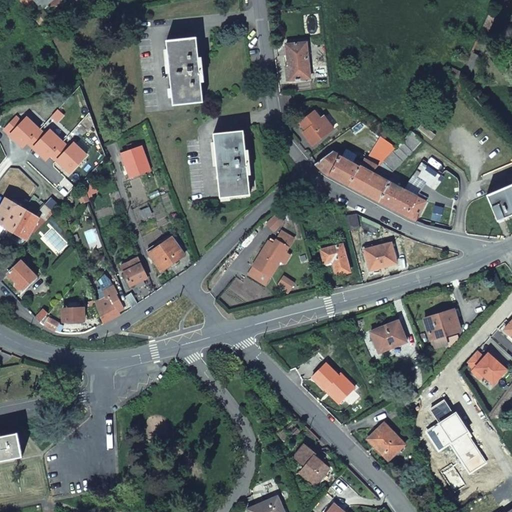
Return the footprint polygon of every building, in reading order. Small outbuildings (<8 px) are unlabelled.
[(21,0),(39,21),(47,15),(42,10),(53,0),(21,0)] [(487,16),(481,30),(487,33),(493,19),(487,16)] [(205,73),(204,64),(200,64),(197,38),(167,40),(174,105),(205,102),(201,74),(205,73)] [(285,45),(287,68),(307,67),(305,43),(285,45)] [(454,59),(461,62),(465,64),(467,58),(457,53),(454,59)] [(466,78),(476,57),(469,53),(467,58),(465,64),(460,72),(459,75),(466,78)] [(457,71),(454,69),(450,68),(448,73),(458,77),(459,75),(460,72),(457,71)] [(311,144),(327,131),(318,120),(319,119),(318,118),(312,111),(299,121),(304,129),(301,132),(311,144)] [(318,120),(327,131),(332,127),(322,115),(318,118),(319,119),(318,120)] [(409,131),(410,130),(413,127),(408,123),(402,129),(407,134),(409,131)] [(246,158),(242,131),(213,133),(220,197),(250,194),(247,167),(249,166),(248,158),(246,158)] [(407,134),(382,159),(391,168),(418,140),(409,131),(407,134)] [(121,159),(128,177),(148,170),(139,144),(120,151),(122,158),(121,159)] [(326,175),(339,156),(331,152),(330,150),(314,163),(326,175)] [(351,162),(339,156),(326,175),(347,186),(359,193),(370,170),(377,165),(370,161),(365,169),(353,163),(354,161),(352,160),(351,162)] [(391,168),(382,159),(377,165),(370,170),(380,176),(382,178),(391,168)] [(439,176),(418,161),(410,174),(429,188),(439,176)] [(370,170),(359,193),(368,198),(377,202),(388,181),(382,178),(380,176),(370,170)] [(444,179),(439,176),(429,188),(434,192),(444,179)] [(391,210),(400,188),(388,181),(377,202),(391,210)] [(511,183),(485,195),(496,221),(511,213),(511,183)] [(423,201),(400,188),(391,210),(405,217),(414,221),(423,201)] [(41,220),(4,199),(3,199),(0,204),(0,230),(14,241),(13,243),(18,245),(24,238),(29,231),(30,232),(41,220)] [(347,215),(350,230),(359,228),(356,214),(355,214),(347,215)] [(361,228),(376,234),(376,227),(361,222),(361,228)] [(271,277),(293,239),(281,231),(274,241),(270,238),(253,266),(271,277)] [(390,242),(363,249),(368,269),(382,266),(395,262),(390,242)] [(160,269),(182,253),(176,244),(165,252),(163,247),(151,255),(160,269)] [(348,271),(342,244),(320,249),(323,262),(329,261),(331,266),(333,266),(335,274),(348,271)] [(34,276),(18,260),(8,271),(3,266),(5,264),(3,261),(0,263),(0,279),(6,274),(21,289),(34,276)] [(143,260),(122,271),(129,284),(134,282),(137,286),(145,282),(142,278),(147,275),(141,265),(144,263),(143,260)] [(248,274),(266,285),(271,277),(253,266),(248,274)] [(135,296),(127,301),(131,307),(138,302),(135,296)] [(111,319),(122,312),(119,306),(108,313),(111,319)] [(72,320),(80,320),(82,308),(61,309),(62,321),(66,321),(66,322),(71,322),(72,320)] [(40,310),(33,318),(38,323),(46,314),(40,310)] [(444,335),(459,331),(454,317),(452,310),(438,314),(423,319),(430,340),(432,339),(435,347),(446,343),(444,335)] [(41,325),(51,330),(54,331),(57,324),(46,319),(41,325)] [(406,342),(397,321),(383,327),(369,332),(377,353),(406,342)] [(325,385),(339,400),(353,386),(338,371),(336,373),(324,360),(309,374),(323,388),(325,385)] [(337,402),(339,400),(325,385),(323,388),(337,402)] [(386,390),(389,398),(395,395),(392,388),(386,390)] [(403,412),(416,396),(407,388),(398,400),(403,412)] [(285,430),(291,424),(288,421),(283,427),(285,430)] [(385,423),(368,439),(388,461),(405,445),(385,423)] [(275,433),(281,440),(285,437),(280,430),(275,433)] [(0,459),(22,455),(17,432),(0,434),(0,459)] [(313,485),(327,468),(311,455),(312,453),(301,445),(293,455),(294,458),(302,465),(300,471),(302,476),(313,485)] [(281,511),(275,497),(246,508),(247,511),(281,511)]
